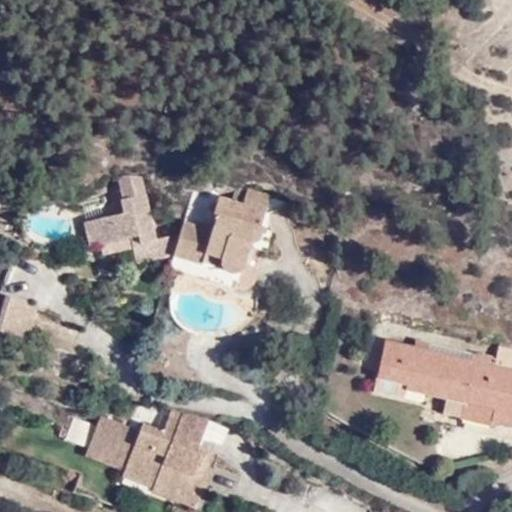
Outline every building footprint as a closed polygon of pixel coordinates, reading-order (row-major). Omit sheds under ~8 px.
[(115,174),(124,212),(107,216),(83,222),(89,247),(106,242),(131,237),(133,244),(137,262),(171,252),(167,233),(155,235),(142,174),(115,174)] [(222,255),(219,266),(223,267),(226,270),(228,274),(230,275),(235,276),(240,275),(244,271),(254,242),(265,233),(267,230),(266,226),(262,224),(272,194),(247,188),(245,199),(218,193),(213,210),(222,212),(216,229),(183,221),(172,254),(198,260),(202,250),(222,255)] [(106,242),(109,252),(133,244),(131,237),(106,242)] [(202,250),(198,260),(219,266),(222,255),(202,250)] [(35,304),(12,296),(0,327),(0,330),(23,337),(35,304)] [(413,352),(434,358),(435,348),(414,344),(413,352)] [(469,356),(467,363),(434,358),(413,352),(384,346),(377,381),(409,388),(408,394),(463,406),(494,413),(491,424),(511,428),(511,373),(496,370),(498,362),(469,356)] [(496,370),(511,373),(511,354),(500,353),(498,362),(496,370)] [(409,388),(377,381),(375,395),(407,402),(408,394),(409,388)] [(463,406),(461,419),(491,424),(494,413),(463,406)] [(125,470),(153,482),(151,489),(148,494),(174,503),(178,493),(201,502),(209,485),(199,481),(204,466),(209,468),(217,452),(199,444),(212,416),(170,407),(161,429),(142,421),(138,431),(100,415),(92,436),(87,449),(85,454),(125,470)] [(84,446),(93,422),(73,415),(64,438),(84,446)] [(199,481),(209,485),(216,470),(209,468),(204,466),(199,481)] [(174,503),(195,511),(197,511),(201,502),(178,493),(174,503)]
